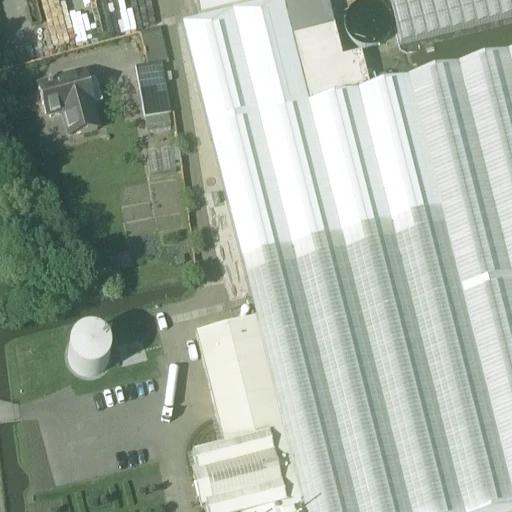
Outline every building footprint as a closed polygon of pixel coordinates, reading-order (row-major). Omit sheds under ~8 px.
[(511,0),(195,0),(201,21),(181,26),(245,280),(250,301),(253,313),(255,321),(195,336),(216,418),(223,448),(192,456),(197,475),(193,476),(201,508),(205,507),(205,511),(500,511),(511,509),(511,53),(408,80),(368,90),(360,55),(342,59),(328,0),(387,0),(399,47),(511,18),(511,0)] [(369,3),(361,4),(355,8),(349,14),(347,21),(346,29),(349,36),(353,42),(360,46),(367,48),(375,46),(382,43),(387,37),(390,30),(390,22),(388,15),(383,9),(377,5),(369,3)] [(144,121),(171,115),(166,90),(174,89),(170,68),(162,70),(161,66),(168,63),(159,28),(140,34),(147,68),(134,71),(144,121)] [(37,85),(46,119),(62,115),(69,138),(98,130),(91,105),(102,103),(96,79),(85,82),(83,73),(37,85)] [(128,255),(108,261),(112,277),(133,272),(128,255)]
